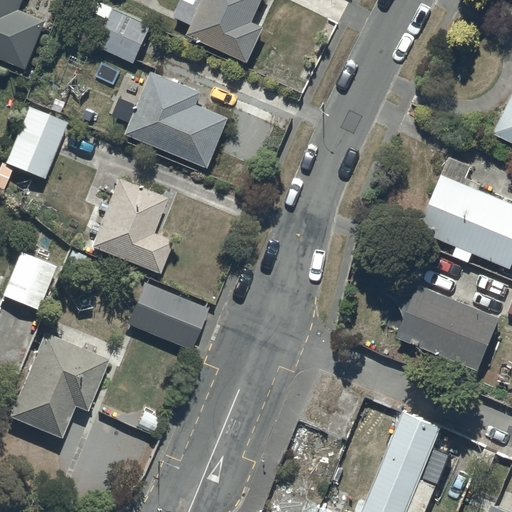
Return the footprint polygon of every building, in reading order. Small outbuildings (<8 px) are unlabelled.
[(0,0),(0,53),(27,64),(47,16),(20,5),(21,0),(0,0)] [(152,22),(112,6),(114,2),(108,0),(94,0),(79,35),(136,59),(152,22)] [(259,0),(178,0),(174,11),(192,20),(188,29),(247,56),(264,21),(252,16),(259,0)] [(153,65),(127,128),(208,162),(229,113),(196,99),(202,86),(153,65)] [(511,93),(494,131),(511,139),(511,93)] [(43,174),(65,117),(26,102),(3,159),(43,174)] [(511,262),(511,196),(480,184),(482,178),(466,172),(471,160),(447,151),(418,226),(456,240),(452,250),(470,256),(473,248),(511,262)] [(117,176),(89,243),(157,270),(170,237),(150,229),(164,195),(117,176)] [(54,263),(17,247),(1,292),(37,306),(54,263)] [(500,312),(419,277),(399,329),(478,363),(500,312)] [(206,304),(142,278),(125,320),(189,346),(206,304)] [(106,355),(41,329),(7,413),(60,434),(73,402),(85,406),(106,355)] [(281,469),(263,511),(401,511),(444,411),(385,387),(341,494),(281,469)]
